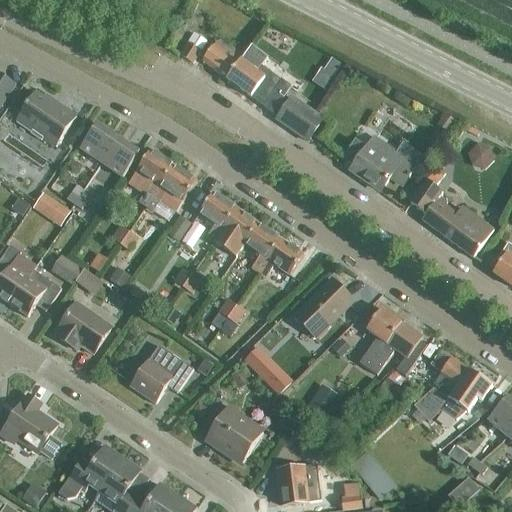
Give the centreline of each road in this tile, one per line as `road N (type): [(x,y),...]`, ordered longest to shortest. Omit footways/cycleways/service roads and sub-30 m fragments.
road 1 (residential): [(511,369),(168,132),(0,38)]
road 2 (residential): [(511,327),(184,89),(0,19)]
road 3 (residential): [(241,511),(230,496),(11,348)]
road 4 (secondary): [(511,104),(307,0)]
